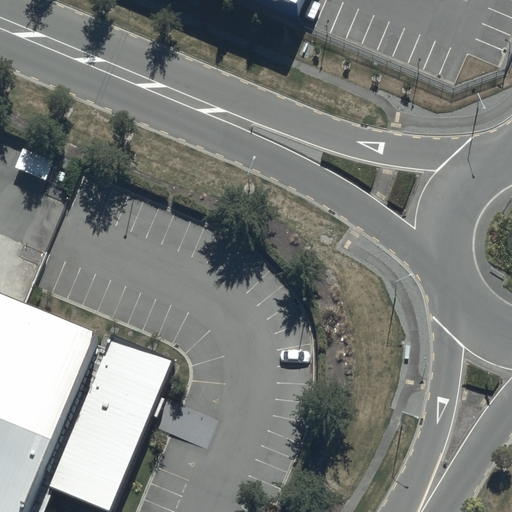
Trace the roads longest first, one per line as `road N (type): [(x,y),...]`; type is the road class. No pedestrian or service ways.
road 1 (unclassified): [(449,269),(298,172),(233,141),(197,104)]
road 2 (unclassified): [(197,104),(260,105),(387,149),(489,164)]
road 3 (unclassified): [(419,511),(460,294)]
road 4 (unclassified): [(0,22),(197,104)]
road 5 (unclassified): [(511,405),(423,511)]
